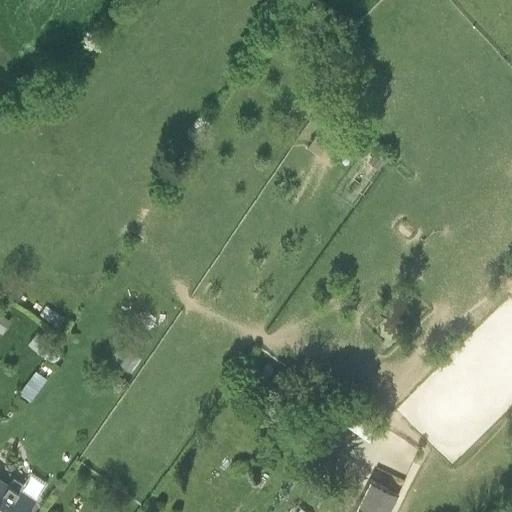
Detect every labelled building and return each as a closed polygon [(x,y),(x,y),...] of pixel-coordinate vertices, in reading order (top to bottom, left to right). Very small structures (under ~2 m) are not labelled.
[(73,342),(48,323),(40,334),(65,353),(73,342)] [(148,343),(138,336),(134,340),(130,337),(125,343),(130,347),(128,350),(137,357),(148,343)] [(48,362),(32,383),(42,391),(58,369),(48,362)] [(383,431),(393,416),(356,390),(345,405),(383,431)] [(9,511),(10,511),(11,511),(31,511),(46,491),(8,465),(0,476),(0,511),(9,511)] [(380,473),(360,511),(393,511),(406,486),(380,473)] [(334,493),(326,503),(336,511),(359,486),(352,480),(346,486),(345,485),(336,495),(334,493)] [(312,511),(330,511),(320,503),(312,511)]
